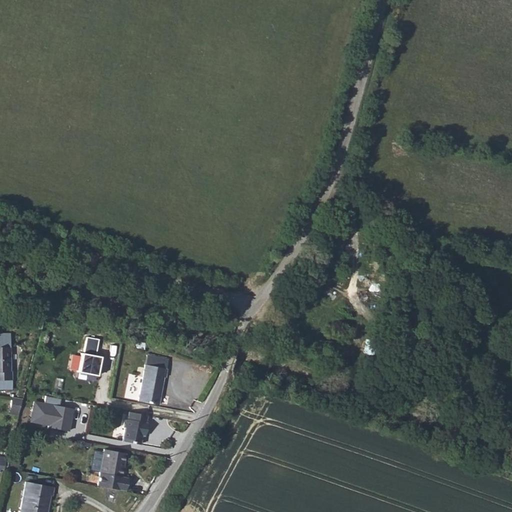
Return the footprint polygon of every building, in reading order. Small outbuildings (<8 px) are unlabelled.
[(8,369),(8,345),(7,345),(7,335),(0,333),(0,377),(11,377),(10,369),(8,369)] [(87,337),(84,353),(95,355),(98,339),(87,337)] [(98,375),(102,356),(95,355),(84,353),(82,352),(78,371),(98,375)] [(147,356),(139,403),(161,407),(165,378),(168,378),(171,360),(147,356)] [(29,423),(59,429),(63,407),(59,406),(61,399),(45,396),(44,402),(33,401),(29,423)] [(18,414),(20,405),(12,403),(11,413),(18,414)] [(145,420),(127,415),(125,422),(123,422),(121,430),(122,431),(118,444),(136,449),(139,435),(142,436),(144,427),(143,427),(145,420)] [(111,485),(115,473),(118,474),(122,462),(97,455),(87,488),(114,496),(117,486),(111,485)] [(27,484),(23,511),(49,511),(52,496),(55,497),(56,488),(27,484)]
